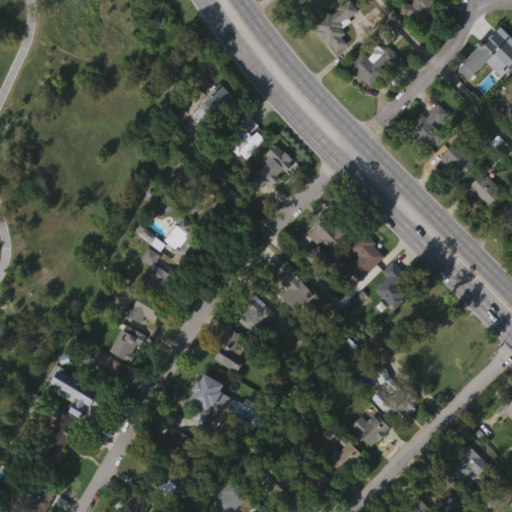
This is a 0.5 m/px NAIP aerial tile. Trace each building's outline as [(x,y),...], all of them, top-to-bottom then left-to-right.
[(318,6),(304,16),(292,0),(323,0),(324,1),(318,6)] [(355,11),(347,18),(349,20),(341,27),(346,32),(341,35),(348,44),(336,53),(330,45),(327,46),(310,24),(328,10),(331,13),(337,8),(336,6),(343,0),(352,0),(359,9),(355,11)] [(435,0),(434,4),(432,4),(430,13),(427,12),(425,21),(414,19),(415,14),(400,11),(402,1),(411,3),(411,0),(435,0)] [(410,41),(399,39),(397,53),(428,57),(431,28),(412,26),(410,41)] [(507,45),(508,46),(510,45),(511,47),(511,61),(496,77),(490,70),(496,64),(490,58),(478,70),(468,60),(479,49),(483,53),(486,51),(481,45),(495,32),(507,45)] [(357,49),(348,36),(327,51),(326,49),(310,60),(331,90),(346,79),(336,65),(357,49)] [(376,42),(381,47),(385,44),(401,61),(393,70),(391,68),(370,89),(350,68),(376,42)] [(485,99),(497,113),(511,99),(511,76),(499,62),(454,103),(466,116),(485,99)] [(364,124),(397,93),(383,78),(366,94),(360,88),(345,103),(364,124)] [(243,107),(228,120),(223,115),(216,121),(213,117),(202,126),(190,113),(206,98),(204,95),(220,81),(243,107)] [(445,112),(433,123),(432,122),(430,124),(443,139),(437,145),(435,143),(429,149),(423,142),(421,144),(413,136),(415,134),(405,124),(418,112),(421,116),(436,102),(445,112)] [(249,134),(251,136),(257,131),(267,142),(245,162),(225,141),(235,131),(232,128),(247,113),(258,125),(249,134)] [(236,138),(219,120),(189,148),(207,166),(236,138)] [(435,161),(446,150),(436,140),(423,153),(419,149),(404,164),(427,187),(444,170),(435,161)] [(293,163),(270,183),(268,180),(258,189),(249,179),(272,159),(265,152),(276,143),(293,163)] [(467,169),(454,182),(447,175),(451,171),(437,158),(450,144),(471,164),(467,169)] [(240,160),(244,162),(238,171),(257,183),(262,174),(252,167),(256,161),(244,153),(240,160)] [(479,176),(482,179),(484,176),(504,196),(490,210),(473,194),(469,198),(461,191),(477,174),(479,176)] [(443,201),(445,199),(458,213),(471,201),(452,180),(437,194),(443,201)] [(287,212),(296,202),(275,182),(254,205),(270,220),(282,207),(287,212)] [(213,191),(229,206),(232,203),(247,218),(225,241),(186,205),(195,195),(202,202),(213,191)] [(511,242),(506,236),(510,231),(496,218),(511,202),(511,242)] [(482,209),(467,224),(487,246),(503,232),(482,209)] [(351,233),(331,253),(334,256),(320,269),(308,257),(322,244),(320,241),(318,242),(313,237),(312,238),(308,234),(331,212),(351,233)] [(218,244),(202,262),(184,245),(179,250),(168,241),(189,218),(218,244)] [(139,224),(166,244),(160,252),(134,231),(139,224)] [(383,270),(367,285),(363,280),(361,282),(347,267),(359,256),(349,245),(363,232),(386,257),(378,265),(383,270)] [(511,239),(496,254),(511,271),(511,239)] [(160,278),(183,295),(187,290),(192,294),(199,284),(187,275),(196,264),(173,247),(169,254),(174,258),(160,278)] [(175,286),(170,297),(150,287),(155,278),(143,272),(148,262),(141,259),(147,248),(160,254),(155,263),(179,275),(174,285),(175,286)] [(306,271),(315,281),(303,293),(314,303),(345,273),(325,253),(306,271)] [(404,301),(396,308),(377,288),(388,277),(383,271),(395,260),(411,278),(403,285),(409,291),(402,298),(404,301)] [(164,279),(137,261),(132,269),(158,287),(164,279)] [(294,272),(314,291),(295,310),(280,296),(288,288),(281,284),(283,281),(274,272),(285,261),(295,270),(294,272)] [(358,315),(383,292),(363,270),(348,284),(357,293),(347,303),(358,315)] [(167,302),(157,321),(146,315),(142,322),(129,315),(136,302),(120,293),(126,280),(167,302)] [(270,320),(255,337),(238,321),(243,315),(239,312),(255,295),(276,314),(270,320)] [(386,313),(373,325),(389,343),(413,321),(391,298),(380,308),(386,313)] [(278,332),(292,347),(311,329),(283,299),(272,310),(286,325),(278,332)] [(246,358),(236,372),(214,358),(222,345),(217,342),(229,323),(243,332),(236,343),(245,349),(241,355),(246,358)] [(140,345),(132,360),(113,350),(125,327),(144,337),(140,345)] [(139,359),(142,353),(152,358),(159,346),(135,333),(125,352),(139,359)] [(234,354),(252,372),(274,352),(256,333),(234,354)] [(117,384),(111,395),(92,385),(101,370),(95,366),(92,356),(96,349),(126,365),(122,372),(124,373),(117,384)] [(142,372),(123,360),(108,387),(127,398),(142,372)] [(241,369),(225,362),(211,397),(236,408),(242,394),(232,390),(241,369)] [(204,373),(222,384),(219,390),(221,392),(202,423),(187,414),(194,403),(188,399),(193,392),(189,390),(196,379),(199,381),(204,373)] [(89,386),(108,398),(101,410),(103,411),(93,426),(74,415),(89,386)] [(127,401),(94,388),(88,402),(121,416),(127,401)] [(377,388),(389,400),(401,389),(416,404),(404,417),(401,414),(393,422),(368,397),(377,388)] [(511,392),(511,422),(504,414),(499,419),(491,410),(505,397),(506,399),(511,392)] [(55,409),(51,416),(91,440),(84,452),(75,447),(70,454),(48,441),(58,425),(49,419),(46,424),(32,416),(35,411),(38,412),(40,410),(34,406),(39,397),(56,408),(55,409)] [(49,420),(75,433),(67,448),(78,454),(83,444),(95,450),(103,433),(55,408),(49,420)] [(223,421),(201,409),(186,435),(194,439),(186,453),(201,461),(223,421)] [(379,414),(392,426),(373,446),(365,439),(362,442),(353,433),(356,430),(350,425),(360,414),(367,420),(373,414),(376,417),(379,414)] [(284,434),(274,447),(262,438),(278,418),(290,427),(284,434)] [(370,433),(396,461),(411,448),(384,420),(370,433)] [(504,451),(511,459),(511,429),(493,448),(500,455),(504,451)] [(178,430),(193,439),(182,457),(166,447),(172,435),(174,437),(178,430)] [(350,438),(365,453),(349,470),(346,467),(341,473),(326,459),(335,449),(337,451),(350,438)] [(467,443),(486,463),(473,474),(469,470),(455,480),(441,463),(447,458),(450,461),(458,454),(456,452),(467,443)] [(365,458),(359,452),(347,462),(367,484),(388,465),(374,449),(365,458)] [(65,473),(64,459),(43,460),(44,486),(57,486),(56,473),(65,473)] [(313,462),(318,467),(322,463),(335,478),(325,488),(329,492),(318,502),(309,492),(306,494),(299,485),(307,477),(303,473),(313,462)] [(174,476),(180,480),(181,478),(194,485),(187,498),(173,491),(174,488),(169,485),(165,493),(158,489),(145,511),(122,511),(128,501),(133,504),(141,490),(144,492),(159,466),(175,475),(174,476)] [(443,471),(458,486),(449,496),(453,499),(449,503),(446,501),(441,506),(422,487),(427,481),(430,484),(443,471)] [(24,477),(45,488),(46,485),(57,492),(45,511),(34,511),(12,499),(24,477)] [(453,511),(463,511),(469,506),(475,511),(476,511),(487,500),(466,480),(444,503),(453,511)] [(279,485),(290,496),(294,492),(311,508),(307,511),(273,511),(285,500),(280,495),(274,500),(265,491),(275,481),(279,485)] [(415,494),(431,511),(429,511),(392,511),(402,503),(404,505),(415,494)] [(7,503),(20,511),(3,511),(2,511),(7,503)]
